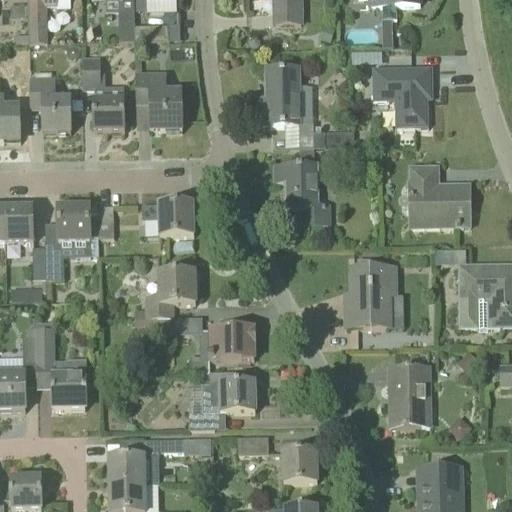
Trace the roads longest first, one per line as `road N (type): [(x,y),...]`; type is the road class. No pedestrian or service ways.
road 1 (residential): [(373,511),(341,416),(224,179)]
road 2 (residential): [(0,185),(224,179)]
road 3 (residential): [(224,179),(204,0)]
road 4 (residential): [(511,169),(478,80),(467,0)]
road 5 (residential): [(76,511),(74,448),(0,450)]
